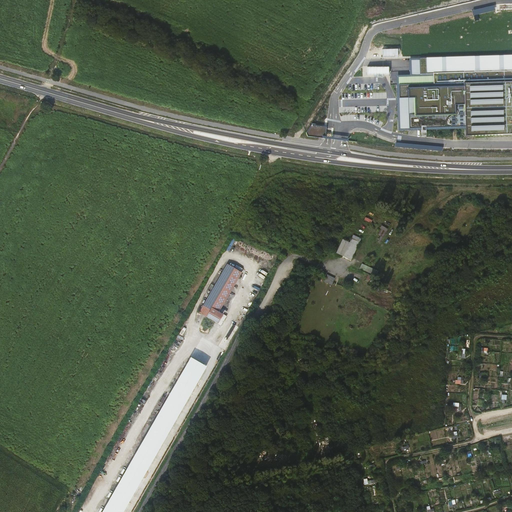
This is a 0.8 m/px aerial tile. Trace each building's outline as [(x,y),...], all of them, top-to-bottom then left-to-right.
[(473,15),(494,10),(493,6),(472,11),(473,15)] [(511,55),(423,58),(423,62),(423,69),(423,73),(434,72),(511,70),(511,55)] [(399,84),(400,98),(414,97),(414,114),(409,114),(410,127),(465,125),(466,135),(511,133),(511,70),(434,72),(434,83),(399,84)] [(327,127),(311,125),(306,133),(307,136),(325,139),(327,127)] [(350,259),(358,242),(350,238),(348,242),(342,239),(336,252),(350,259)] [(362,263),(360,268),(376,275),(379,270),(362,263)] [(240,272),(227,264),(198,313),(216,324),(222,315),(218,312),(240,272)] [(332,284),(335,278),(328,274),(325,281),(332,284)] [(233,323),(226,335),(231,339),(239,326),(233,323)] [(465,357),(465,349),(460,348),(460,344),(463,344),(463,338),(450,337),(449,360),(458,360),(458,357),(465,357)] [(122,511),(205,366),(189,357),(100,511),(122,511)] [(425,469),(414,470),(415,481),(426,480),(425,469)] [(499,488),(509,487),(509,477),(491,478),(492,493),(499,493),(499,488)] [(429,491),(432,505),(439,503),(436,489),(429,491)]
